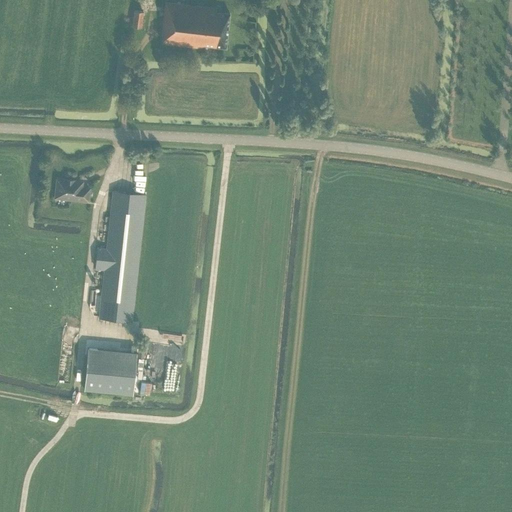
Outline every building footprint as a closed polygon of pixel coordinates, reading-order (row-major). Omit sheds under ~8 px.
[(141,26),(143,11),(144,0),(130,0),(130,10),(125,10),(123,24),(141,26)] [(203,45),(225,47),(229,13),(217,12),(217,8),(165,2),(162,31),(164,31),(162,43),(203,48),(203,45)] [(82,182),(57,180),(55,197),(88,201),(89,188),(81,188),(82,182)] [(100,318),(131,321),(145,195),(113,191),(107,249),(98,248),(95,268),(104,269),(100,318)] [(133,393),(136,353),(88,348),(84,388),(133,393)] [(58,378),(70,379),(70,368),(63,368),(63,370),(58,369),(58,378)]
